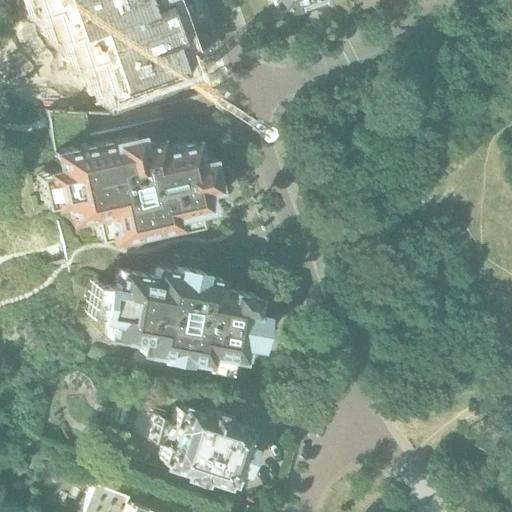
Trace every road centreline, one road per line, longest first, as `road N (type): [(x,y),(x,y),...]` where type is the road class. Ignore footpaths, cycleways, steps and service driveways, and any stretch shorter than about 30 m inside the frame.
road 1 (residential): [(335,362),(249,100)]
road 2 (residential): [(249,100),(443,0)]
road 3 (residential): [(335,362),(436,511)]
road 4 (residential): [(302,511),(335,362)]
